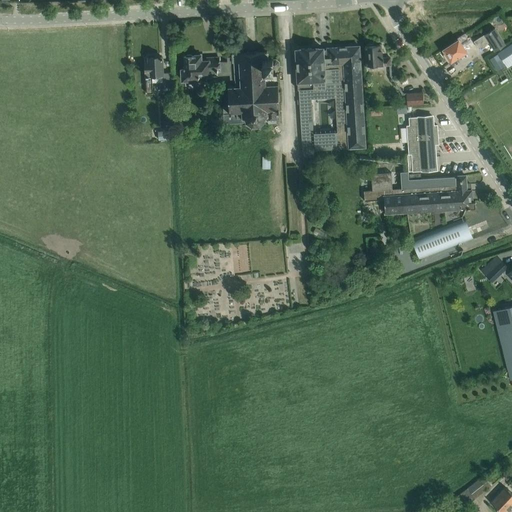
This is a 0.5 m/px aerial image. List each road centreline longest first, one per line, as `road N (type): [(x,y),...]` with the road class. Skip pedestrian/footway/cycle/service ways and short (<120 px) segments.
road 1 (unclassified): [(0,19),(361,0)]
road 2 (unclassified): [(376,0),(511,203)]
